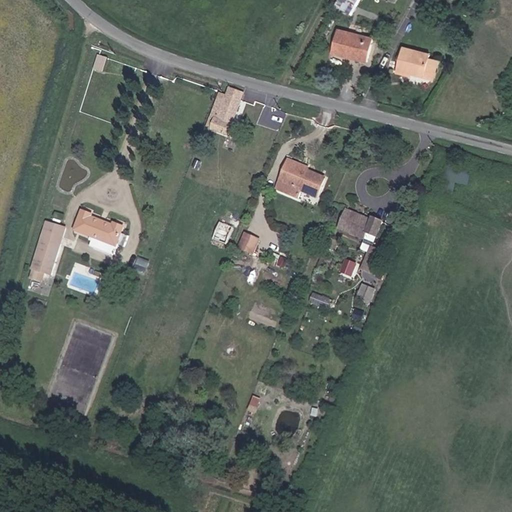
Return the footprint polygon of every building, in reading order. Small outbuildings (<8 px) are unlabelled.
[(337,0),(336,4),(354,13),(360,0),(337,0)] [(357,42),(319,32),(313,55),(350,65),(357,42)] [(414,58),(386,49),(380,70),(408,77),(414,58)] [(422,60),(414,58),(408,77),(417,79),(422,60)] [(94,75),(103,77),(108,62),(97,60),(94,75)] [(240,95),(228,92),(225,100),(218,98),(206,133),(225,138),(240,95)] [(278,187),(298,195),(315,202),(323,183),(305,176),(295,172),(295,169),(287,165),(278,187)] [(442,192),(454,194),(457,182),(469,184),(471,172),(447,168),(442,192)] [(298,195),(278,187),(275,194),(295,203),(298,195)] [(374,212),(347,201),(339,222),(365,233),(368,227),(378,231),(385,214),(375,210),(374,212)] [(93,237),(91,243),(116,252),(126,225),(80,209),(73,230),(93,237)] [(368,227),(365,233),(375,237),(378,231),(368,227)] [(254,241),(240,235),(234,250),(248,256),(254,241)] [(83,263),(90,266),(95,251),(79,245),(81,240),(72,237),(64,256),(83,263)] [(90,266),(105,271),(112,251),(104,248),(102,253),(95,251),(90,266)] [(23,300),(37,304),(42,305),(54,257),(36,252),(23,300)] [(354,277),(358,262),(346,258),(342,273),(354,277)] [(80,271),(87,274),(90,266),(83,263),(80,271)] [(90,266),(87,274),(101,279),(105,271),(90,266)] [(372,302),(378,288),(363,282),(358,296),(372,302)] [(34,314),(37,304),(23,300),(21,310),(34,314)] [(255,394),(250,409),(259,412),(264,397),(255,394)]
